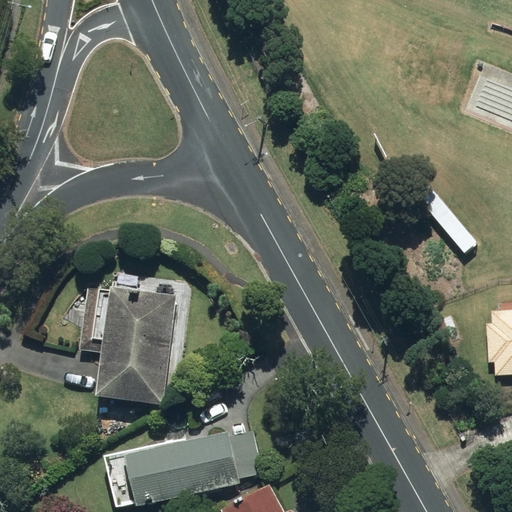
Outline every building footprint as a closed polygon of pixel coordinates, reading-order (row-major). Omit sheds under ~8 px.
[(511,123),(511,67),(486,57),(468,106),(511,123)] [(116,292),(91,289),(85,349),(110,352),(105,397),(169,404),(181,296),(116,289),(116,292)] [(511,302),(474,303),(476,359),(511,358),(511,302)] [(235,433),(136,454),(147,505),(246,484),(245,478),(263,473),(265,467),(257,433),(236,437),(235,433)] [(298,511),(295,511),(291,511),(277,486),(230,511),(298,511)]
